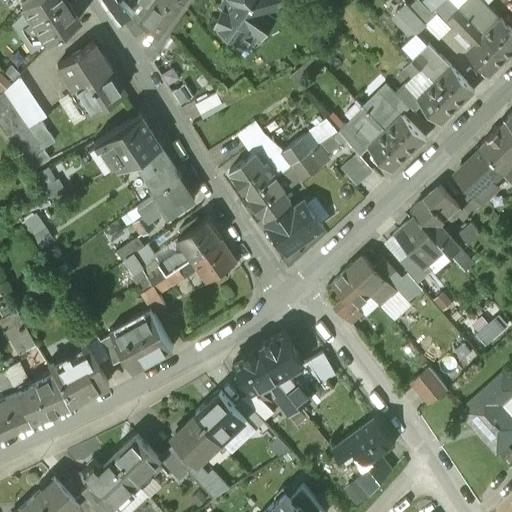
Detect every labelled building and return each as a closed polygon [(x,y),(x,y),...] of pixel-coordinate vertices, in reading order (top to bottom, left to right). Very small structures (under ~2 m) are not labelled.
[(78,20),(64,0),(29,0),(21,6),(44,42),(78,20)] [(124,0),(114,0),(110,4),(122,20),(133,10),(124,0)] [(156,0),(151,8),(142,20),(151,26),(160,33),(177,8),(164,0),(156,0)] [(164,0),(177,8),(182,0),(164,0)] [(266,9),(254,1),(253,0),(230,0),(230,1),(227,5),(225,9),(225,8),(225,9),(223,8),(216,24),(221,25),(219,27),(250,48),(259,35),(261,37),(266,30),(263,28),(268,21),(271,23),(275,16),(273,15),(266,10),(266,9)] [(266,10),(273,15),(282,0),(253,0),(254,1),(266,9),(266,10)] [(407,0),(392,15),(409,34),(433,10),(422,0),(407,0)] [(481,0),(467,0),(459,8),(470,20),(507,58),(511,52),(511,29),(501,18),(499,19),(486,5),(481,0)] [(470,20),(459,8),(444,21),(456,33),(460,29),(470,20)] [(133,10),(122,20),(136,38),(151,26),(142,20),(134,10),(133,10)] [(507,58),(470,20),(460,29),(473,43),(467,50),(490,74),(507,58)] [(458,105),(474,89),(451,66),(452,65),(429,42),(412,58),(413,59),(421,67),(435,82),(458,105)] [(109,69),(92,43),(56,66),(88,115),(121,93),(106,70),(109,69)] [(413,75),(421,67),(413,59),(405,67),(413,75)] [(441,122),(458,105),(435,82),(419,97),(418,98),(423,102),(441,122)] [(414,110),(423,102),(418,98),(419,97),(405,83),(396,91),(414,110)] [(409,153),(425,137),(381,90),(364,106),(372,115),(386,129),(409,153)] [(3,91),(0,94),(0,128),(20,159),(52,138),(39,120),(27,127),(3,91)] [(216,94),(195,104),(201,115),(221,104),(216,94)] [(364,123),(372,115),(364,106),(356,98),(348,106),(364,123)] [(132,160),(159,146),(138,113),(98,139),(117,168),(132,160)] [(511,161),(511,120),(508,117),(481,143),(484,146),(505,168),(507,169),(504,172),(511,181),(511,161)] [(364,137),(349,120),(339,129),(353,146),(364,137)] [(392,169),(409,153),(386,129),(369,145),(392,169)] [(283,150),(292,163),(310,150),(303,140),(307,137),(304,133),(282,149),(283,150)] [(52,138),(20,159),(29,171),(49,158),(43,148),(53,141),(52,138)] [(155,194),(181,177),(159,146),(132,160),(155,194)] [(492,181),(505,168),(484,146),(458,172),(485,200),(498,187),(492,181)] [(356,182),(373,166),(357,149),(340,164),(356,182)] [(248,194),(292,163),(283,150),(267,162),(266,161),(262,163),(254,152),(230,170),(248,194)] [(310,150),(292,163),(302,176),(324,160),(321,156),(317,159),(310,150)] [(266,219),(275,213),(290,202),(282,191),(302,176),(292,163),(248,194),(266,219)] [(169,216),(195,198),(181,177),(155,194),(138,206),(146,217),(147,216),(162,206),(169,216)] [(459,206),(439,184),(425,197),(444,218),(459,206)] [(444,218),(425,197),(412,208),(416,212),(431,230),(440,221),(444,218)] [(288,250),(322,225),(304,200),(278,218),(275,213),(266,219),(288,250)] [(147,216),(146,217),(138,206),(130,212),(145,234),(155,227),(147,216)] [(21,217),(39,245),(54,235),(35,208),(21,217)] [(431,230),(416,212),(397,229),(414,248),(425,261),(444,245),(431,230)] [(188,250),(192,256),(221,237),(207,217),(179,237),(188,250)] [(467,239),(479,227),(471,218),(458,230),(467,239)] [(431,230),(444,245),(446,248),(449,245),(452,248),(456,245),(453,242),(456,240),(440,221),(431,230)] [(122,256),(143,242),(137,234),(117,248),(122,256)] [(192,256),(191,257),(198,267),(208,281),(217,275),(221,282),(229,276),(225,270),(237,261),(221,237),(192,256)] [(188,250),(184,253),(177,253),(162,263),(148,243),(133,252),(154,283),(178,266),(191,257),(192,256),(188,250)] [(432,268),(425,261),(414,248),(402,259),(419,279),(432,268)] [(374,267),(363,254),(348,267),(370,292),(385,279),(374,267)] [(198,267),(191,257),(178,266),(185,276),(198,267)] [(374,267),(385,279),(395,270),(384,258),(374,267)] [(370,292),(348,267),(333,281),(344,294),(335,303),(345,314),(356,304),(370,292)] [(0,319),(15,350),(34,341),(16,304),(0,312),(0,319)] [(362,311),(356,304),(345,314),(351,321),(362,311)] [(111,332),(125,357),(131,369),(173,345),(153,309),(111,332)] [(511,326),(511,323),(502,313),(475,337),(476,338),(473,341),(477,346),(481,342),(487,349),(511,326)] [(287,371),(302,363),(284,331),(259,345),(277,377),(287,371)] [(111,332),(100,338),(109,354),(114,363),(125,357),(111,332)] [(98,334),(86,341),(97,361),(109,354),(100,338),(98,334)] [(86,341),(46,363),(68,403),(108,381),(97,361),(86,341)] [(269,381),(277,377),(259,345),(233,359),(251,391),(269,381)] [(323,348),(306,358),(319,381),(336,371),(323,348)] [(428,362),(409,379),(429,401),(448,385),(428,362)] [(0,384),(4,394),(14,390),(15,389),(2,368),(0,369),(0,384)] [(277,377),(300,407),(311,399),(296,380),(294,381),(287,371),(277,377)] [(15,389),(14,390),(28,421),(67,404),(59,387),(50,372),(15,389)] [(511,380),(504,372),(461,409),(497,451),(511,437),(511,414),(502,403),(511,394),(511,380)] [(300,407),(277,377),(269,381),(276,394),(274,396),(289,415),(300,407)] [(248,409),(264,420),(273,406),(248,389),(240,401),(249,407),(248,409)] [(0,395),(0,433),(28,421),(14,390),(4,394),(0,395)] [(196,414),(222,442),(235,430),(233,429),(245,418),(220,392),(196,414)] [(209,454),(222,442),(196,414),(172,437),(196,463),(208,453),(209,454)] [(355,448),(366,463),(395,442),(375,415),(346,437),(355,448)] [(150,471),(161,461),(137,434),(112,457),(138,484),(151,473),(150,471)] [(341,458),(355,448),(346,437),(332,447),(341,458)] [(125,496),(138,484),(112,457),(102,466),(95,459),(81,472),(88,479),(113,506),(124,495),(125,496)] [(377,487),(390,472),(380,459),(365,470),(377,487)] [(68,511),(78,503),(74,499),(53,477),(29,499),(40,511),(68,511)] [(105,511),(113,506),(88,479),(79,487),(83,491),(102,511),(105,511)] [(324,511),(303,484),(291,496),(308,511),(322,511),(323,511),(324,511)] [(285,490),(266,511),(308,511),(291,496),(285,490)] [(102,511),(83,491),(74,499),(78,503),(85,511),(102,511)] [(40,511),(29,499),(15,511),(40,511)]
